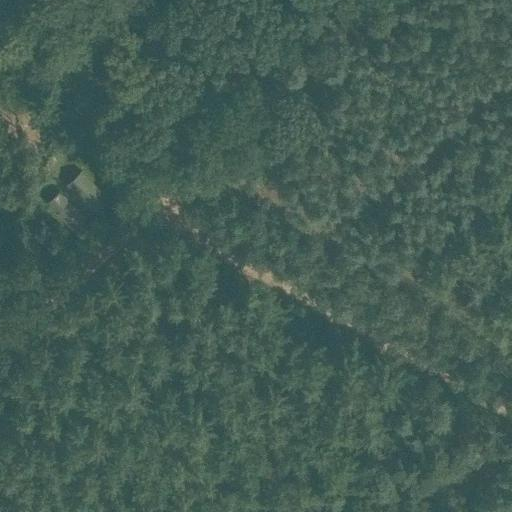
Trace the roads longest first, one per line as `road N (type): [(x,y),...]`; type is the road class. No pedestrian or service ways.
road 1 (track): [(0,327),(363,0)]
road 2 (unknown): [(511,374),(176,169)]
road 3 (track): [(511,430),(423,511)]
